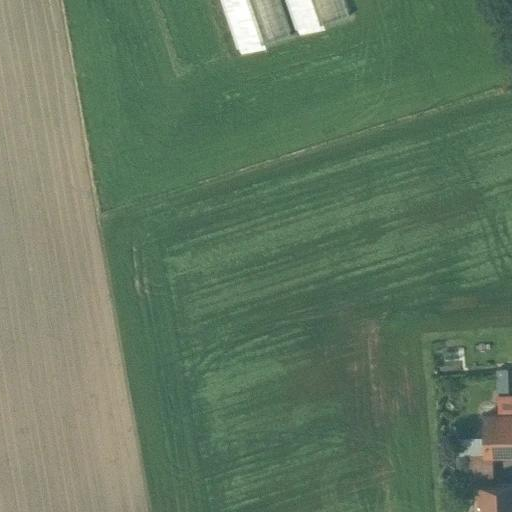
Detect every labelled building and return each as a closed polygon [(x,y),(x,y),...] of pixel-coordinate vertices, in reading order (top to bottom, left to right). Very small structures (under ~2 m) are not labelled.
[(220,0),(239,53),(289,36),(277,0),(220,0)] [(342,0),(285,0),(297,34),(348,16),(342,0)] [(511,413),(484,414),(485,437),(485,454),(492,454),(511,453),(511,413)] [(485,454),(485,437),(458,438),(459,454),(469,454),(485,454)] [(485,454),(469,454),(470,485),(476,484),(493,484),(492,454),(485,454)] [(511,511),(511,483),(493,484),(476,484),(476,511),(511,511)]
